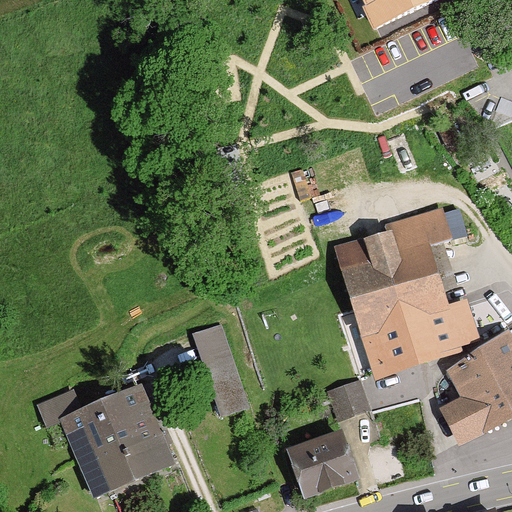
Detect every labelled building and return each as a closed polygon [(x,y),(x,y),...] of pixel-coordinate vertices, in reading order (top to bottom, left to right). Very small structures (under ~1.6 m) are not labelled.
[(359,0),(373,30),(439,0),(359,0)] [(441,209),(327,247),(373,384),(473,351),(440,251),(454,246),(441,209)] [(511,426),(511,340),(508,334),(446,375),(461,403),(440,413),(459,453),(511,426)] [(365,382),(335,392),(347,425),(377,415),(365,382)] [(141,392),(61,425),(94,506),(175,472),(141,392)] [(339,430),(286,449),(304,499),(356,481),(339,430)]
